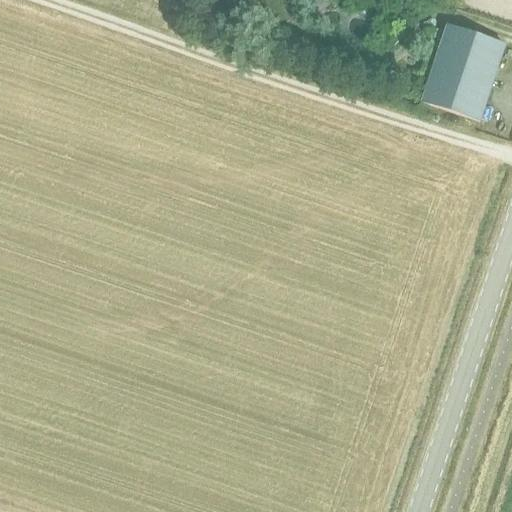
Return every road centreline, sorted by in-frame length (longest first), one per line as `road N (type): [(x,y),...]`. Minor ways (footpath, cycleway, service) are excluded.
road 1 (track): [(511,152),(424,131),(28,0)]
road 2 (secondary): [(419,511),(511,231)]
